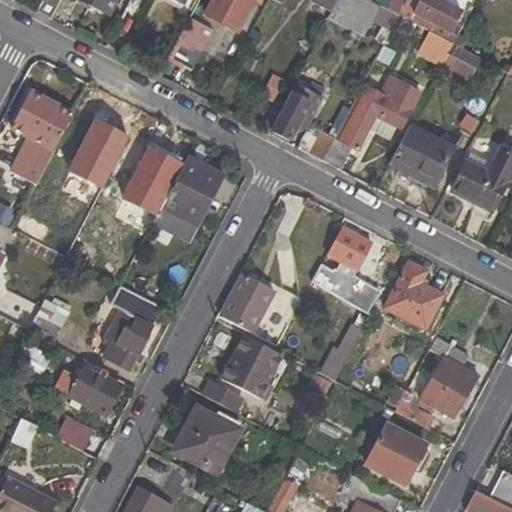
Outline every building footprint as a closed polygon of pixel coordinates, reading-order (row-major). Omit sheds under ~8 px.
[(42,0),(37,12),(52,19),(61,0),(42,0)] [(77,0),(108,17),(116,0),(77,0)] [(307,0),(331,12),(337,0),(269,0),(282,6),(285,0),(307,0)] [(363,36),(371,22),(381,27),(391,32),(399,17),(366,0),(337,0),(331,12),(328,18),(363,36)] [(378,0),(401,12),(407,0),(378,0)] [(437,0),(421,0),(409,22),(453,45),(460,31),(453,27),(461,12),(437,0)] [(373,40),(383,46),(391,32),(381,27),(373,40)] [(196,40),(182,32),(169,59),(183,66),(196,40)] [(468,80),(476,65),(449,52),(442,68),(468,80)] [(355,115),(340,142),(334,140),(323,162),(339,171),(350,148),(358,152),(369,130),(376,117),(396,128),(401,130),(420,93),(398,82),(397,84),(388,80),(379,95),(368,89),(366,92),(361,89),(349,112),(355,115)] [(293,84),(269,133),(290,144),(314,94),(293,84)] [(12,173),(36,186),(73,116),(29,93),(10,129),(29,139),(12,173)] [(334,140),(340,142),(355,115),(349,112),(334,140)] [(369,130),(390,141),(396,128),(376,117),(369,130)] [(452,149),(410,128),(390,165),(433,187),(452,149)] [(321,132),(308,154),(323,162),(334,140),(321,132)] [(123,198),(156,215),(183,163),(150,146),(123,198)] [(490,219),(511,176),(511,154),(500,148),(492,164),(472,154),(453,190),(480,204),(476,212),(490,219)] [(23,226),(70,250),(106,182),(58,157),(23,226)] [(189,241),(222,177),(188,158),(154,223),(189,241)] [(317,271),(311,284),(367,313),(377,293),(364,285),(352,279),(371,244),(344,231),(330,257),(341,263),(332,279),(317,271)] [(442,297),(422,284),(426,273),(409,264),(385,309),(424,330),(442,297)] [(383,283),(369,274),(364,285),(377,293),(383,283)] [(220,318),(252,334),(274,292),(243,275),(220,318)] [(166,293),(149,284),(144,293),(162,303),(166,293)] [(151,326),(146,323),(156,305),(120,287),(111,305),(120,311),(104,340),(111,344),(104,357),(127,371),(151,326)] [(46,301),(27,333),(51,346),(67,313),(46,301)] [(462,367),(467,355),(434,337),(428,350),(442,357),(419,402),(454,421),(477,376),(462,367)] [(272,387),(268,384),(281,359),(248,342),(233,369),(230,367),(223,380),(260,399),(262,395),(266,397),(272,387)] [(14,364),(40,379),(51,358),(26,344),(14,364)] [(337,344),(323,376),(336,381),(349,350),(337,344)] [(119,387),(104,379),(106,374),(87,364),(79,378),(65,370),(54,390),(104,416),(119,387)] [(198,376),(191,390),(229,410),(235,397),(198,376)] [(400,401),(395,412),(428,430),(433,418),(400,401)] [(177,452),(216,472),(237,432),(198,411),(177,452)] [(67,417),(56,436),(82,450),(92,431),(67,417)] [(28,450),(35,427),(19,422),(12,445),(28,450)] [(366,466),(402,486),(425,445),(387,425),(366,466)] [(511,476),(504,472),(490,499),(511,510),(511,476)] [(394,511),(400,500),(352,474),(341,495),(358,505),(354,511),(394,511)] [(51,511),(55,504),(8,479),(0,494),(0,511),(51,511)] [(511,511),(511,510),(490,499),(477,490),(466,510),(468,511),(511,511)] [(242,511),(263,511),(247,503),(242,511)]
